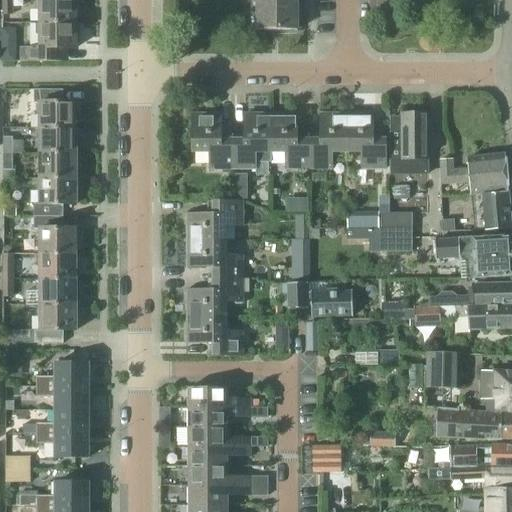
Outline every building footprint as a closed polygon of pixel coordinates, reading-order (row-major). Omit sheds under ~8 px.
[(1,0),(2,16),(12,16),(11,0),(1,0)] [(39,25),(74,25),(74,13),(78,13),(78,0),(74,0),(39,0),(39,25)] [(257,0),(257,31),(297,31),(297,0),(257,0)] [(74,25),(39,25),(39,49),(19,48),(19,62),(62,63),(62,50),(74,50),(74,38),(78,38),(78,25),(74,25)] [(2,31),(2,62),(3,62),(13,62),(14,31),(2,31)] [(40,130),(76,130),(76,118),(80,118),(80,105),(76,105),(76,104),(63,104),(63,92),(34,92),(34,105),(40,105),(40,130)] [(388,176),(428,176),(428,113),(399,113),(399,117),(389,117),(388,176)] [(220,114),(192,114),(192,152),(210,152),(210,169),(233,169),(232,140),(220,140),(220,114)] [(244,140),(232,140),(233,169),(255,169),(273,169),(273,152),(273,114),(244,114),(244,140)] [(296,114),(273,114),(273,152),(286,152),(286,168),(308,168),(308,139),(296,139),(296,114)] [(320,139),(308,139),(308,168),(331,168),(331,152),(346,152),(346,114),(320,114),(320,139)] [(372,114),(346,114),(346,152),(362,152),(362,168),(385,168),(385,139),(372,139),(372,114)] [(76,130),(40,130),(40,155),(76,155),(76,143),(80,143),(80,130),(76,130)] [(12,138),(2,138),(2,155),(12,155),(12,138)] [(12,155),(2,155),(2,171),(11,171),(12,155)] [(76,156),(76,155),(40,155),(40,180),(76,180),(76,169),(80,169),(80,156),(76,156)] [(508,192),(504,155),(467,159),(468,170),(452,171),(452,161),(440,161),(440,186),(469,183),(471,196),(508,193),(508,192)] [(76,181),(76,180),(40,180),(40,206),(33,205),(33,218),(63,218),(63,206),(76,206),(76,194),(80,194),(80,181),(76,181)] [(486,231),(511,228),(508,193),(471,196),(471,198),(472,197),(475,232),(486,230),(486,231)] [(389,214),(389,198),(379,198),(379,214),(389,214)] [(243,226),(243,202),(214,202),(214,215),(188,215),(188,241),(226,241),(226,226),(243,226)] [(379,227),(379,214),(346,215),(346,228),(372,228),(379,228),(379,227)] [(389,214),(379,214),(379,227),(411,227),(411,214),(389,214)] [(63,230),(63,218),(33,218),(33,229),(40,229),(40,256),(76,256),(76,244),(80,244),(80,231),(76,231),(76,230),(63,230)] [(411,227),(379,227),(379,228),(379,252),(411,252),(411,227)] [(461,280),(475,279),(511,276),(511,236),(472,239),(435,241),(436,260),(460,258),(461,280)] [(226,256),(226,241),(188,241),(188,267),(214,267),(214,278),(243,278),(243,256),(226,256)] [(308,266),(308,241),(292,242),(292,266),(308,266)] [(3,256),(1,256),(1,282),(13,282),(13,256),(3,256)] [(76,256),(40,256),(40,281),(76,281),(76,270),(80,269),(80,256),(76,256)] [(226,302),(243,302),(243,278),(214,278),(214,291),(188,291),(188,317),(226,317),(226,302)] [(40,306),(76,306),(76,295),(80,295),(80,282),(76,282),(76,281),(40,281),(40,306)] [(13,282),(1,282),(1,298),(13,298),(13,282)] [(310,306),(310,309),(311,318),(352,317),(351,293),(339,293),(339,291),(327,291),(327,293),(310,294),(310,295),(306,295),(306,284),(287,285),(288,310),(306,310),(306,306),(310,306)] [(454,308),(511,306),(511,284),(472,286),(472,288),(467,289),(467,297),(457,298),(451,293),(440,294),(436,298),(428,298),(428,308),(428,309),(440,309),(454,308)] [(76,306),(40,306),(40,332),(34,332),(34,345),(63,345),(63,332),(76,332),(76,320),(80,320),(80,307),(76,307),(76,306)] [(511,306),(454,308),(454,318),(468,318),(468,331),(511,329),(511,306)] [(440,323),(440,309),(428,309),(428,308),(414,309),(414,324),(440,323)] [(243,332),(226,332),(226,317),(188,317),(188,343),(213,343),(213,356),(243,356),(243,332)] [(344,333),(381,332),(381,320),(344,320),(344,333)] [(398,368),(398,352),(377,351),(377,367),(398,368)] [(426,383),(426,390),(459,391),(459,385),(459,384),(460,355),(447,354),(427,354),(426,383)] [(36,389),(88,389),(88,365),(56,365),(56,378),(36,378),(36,389)] [(511,414),(511,372),(482,371),(481,400),(495,400),(494,413),(511,414)] [(56,412),(88,412),(88,389),(36,389),(36,398),(56,398),(56,412)] [(227,389),(187,389),(187,409),(212,409),(250,409),(250,399),(227,399),(227,389)] [(212,409),(187,409),(187,429),(227,429),(227,421),(227,420),(227,419),(228,419),(250,419),(256,419),(265,419),(265,410),(250,410),(250,409),(212,409)] [(468,411),(468,412),(436,410),(435,438),(500,440),(500,439),(511,440),(511,414),(494,413),(468,411)] [(36,436),(88,436),(88,412),(56,412),(56,425),(36,425),(36,436)] [(227,429),(187,429),(187,448),(250,448),(265,448),(267,448),(267,439),(250,439),(249,439),(228,439),(227,439),(227,429)] [(369,448),(394,448),(394,434),(370,434),(370,435),(369,447),(369,448)] [(36,445),(56,445),(56,460),(88,460),(88,436),(36,436),(36,445)] [(449,464),(437,464),(437,469),(511,468),(511,445),(491,445),(491,448),(448,448),(449,464)] [(250,448),(187,448),(187,468),(227,468),(227,458),(250,458),(250,456),(250,448)] [(303,448),(303,474),(304,474),(314,474),(321,474),(322,474),(341,473),(340,448),(331,448),(325,448),(322,448),(312,448),(303,448)] [(6,471),(30,471),(30,458),(6,458),(6,471)] [(227,468),(187,468),(187,487),(229,487),(250,487),(267,487),(267,478),(266,478),(250,478),(227,478),(227,468)] [(511,468),(437,469),(427,470),(427,480),(449,480),(449,481),(484,480),(484,490),(511,489),(511,468)] [(30,471),(6,471),(6,484),(30,484),(30,471)] [(36,511),(89,511),(89,484),(56,484),(56,497),(36,497),(36,511)] [(229,487),(187,487),(187,507),(227,507),(227,497),(250,497),(266,497),(267,497),(267,487),(250,487),(229,487)] [(511,511),(511,489),(484,490),(484,510),(484,511),(511,511)]
